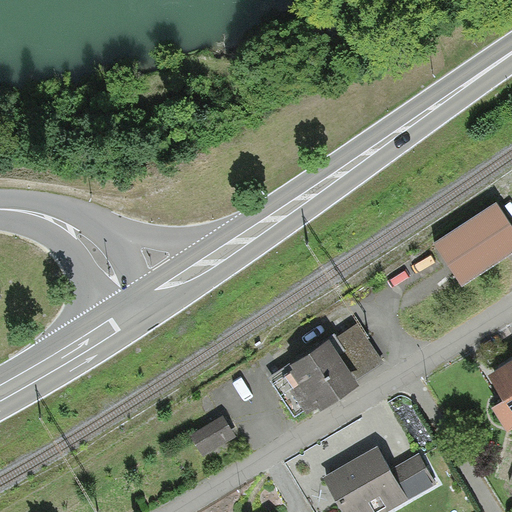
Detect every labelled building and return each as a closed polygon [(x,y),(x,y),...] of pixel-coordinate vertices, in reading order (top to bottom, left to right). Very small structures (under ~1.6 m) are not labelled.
[(511,228),(497,206),(434,247),(461,287),(511,254),(511,228)] [(359,325),(331,343),(356,381),(383,364),(359,325)] [(356,381),(331,343),(291,369),(288,365),(268,379),(295,418),(304,412),(307,416),(318,408),(322,413),(360,388),(356,381)] [(511,364),(488,380),(502,403),(492,410),(508,435),(511,432),(511,364)] [(224,416),(191,436),(204,457),(237,436),(224,416)] [(369,453),(323,479),(341,511),(386,511),(407,501),(390,472),(377,448),(369,453)] [(419,455),(390,472),(407,501),(437,484),(419,455)]
